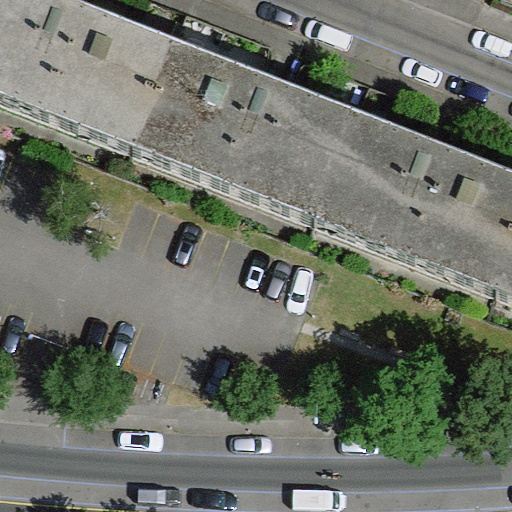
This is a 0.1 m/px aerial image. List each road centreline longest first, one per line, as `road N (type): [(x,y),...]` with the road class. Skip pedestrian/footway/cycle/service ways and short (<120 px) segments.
road 1 (tertiary): [(0,458),(133,467),(511,462)]
road 2 (residential): [(511,84),(303,0)]
